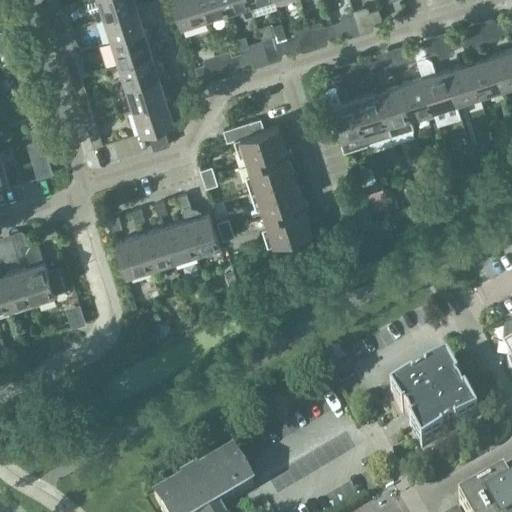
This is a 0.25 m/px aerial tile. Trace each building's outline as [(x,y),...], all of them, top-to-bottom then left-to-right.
[(58,0),(48,0),(51,9),(60,6),(58,0)] [(138,7),(138,6),(135,0),(89,0),(89,1),(89,6),(92,10),(95,13),(97,19),(105,17),(138,7)] [(173,0),(182,25),(206,18),(200,0),(173,0)] [(225,0),(200,0),(206,18),(228,10),(225,0)] [(225,0),(228,10),(241,6),(245,18),(255,15),(249,0),(225,0)] [(249,0),(255,15),(278,7),(276,4),(275,0),(249,0)] [(351,0),(343,3),(349,20),(368,14),(363,0),(351,0)] [(138,7),(105,17),(110,33),(112,41),(137,33),(146,30),(145,29),(141,16),(143,15),(140,6),(138,6),(138,7)] [(370,11),(373,22),(383,19),(379,8),(370,11)] [(64,17),(55,20),(58,31),(67,28),(64,17)] [(509,29),(506,18),(497,21),(501,32),(509,29)] [(333,23),(337,34),(346,31),(342,20),(333,23)] [(328,37),(337,34),(333,23),(324,25),(327,33),(328,37)] [(283,24),(275,27),(279,40),(287,37),(283,24)] [(120,64),(152,53),(148,39),(150,39),(147,29),(145,29),(146,30),(137,33),(112,41),(120,64)] [(460,33),(464,45),(473,42),(470,33),(469,30),(460,33)] [(464,45),(460,33),(451,36),(454,48),(464,45)] [(287,37),(291,49),(300,46),(296,34),(287,37)] [(246,35),(237,38),(242,52),(250,49),(246,35)] [(279,40),(278,40),(265,44),(270,61),(281,58),(284,55),(283,51),(291,49),(287,37),(279,40)] [(71,41),(62,44),(66,56),(75,53),(71,41)] [(414,48),(418,59),(426,57),(423,45),(414,48)] [(511,83),(511,47),(492,54),(502,87),(511,83)] [(418,59),(414,48),(406,50),(409,62),(418,59)] [(245,63),(254,60),(251,49),(250,49),(242,52),(245,63)] [(160,76),(155,62),(157,61),(154,52),(152,53),(120,64),(127,87),(160,76)] [(245,63),(242,52),(233,55),(236,66),(245,63)] [(502,87),(492,54),(469,61),(479,94),(502,87)] [(369,62),(372,74),(381,71),(378,59),(369,62)] [(479,94),(469,61),(446,69),(457,101),(479,94)] [(372,74),(369,62),(360,65),(363,77),(372,74)] [(205,63),(196,66),(199,78),(209,75),(205,63)] [(78,65),(70,67),(73,79),(82,76),(78,65)] [(457,101),(446,69),(423,76),(434,109),(457,101)] [(331,74),(322,77),(326,89),(335,86),(331,74)] [(167,99),(167,98),(163,85),(165,85),(162,75),(160,76),(127,87),(134,109),(167,99)] [(434,109),(423,76),(400,83),(411,116),(434,109)] [(377,91),(388,123),(392,135),(414,127),(411,116),(400,83),(377,91)] [(86,88),(77,91),(80,102),(89,99),(86,88)] [(392,135),(388,123),(377,91),(355,98),(369,142),(392,135)] [(167,98),(167,99),(134,109),(142,133),(175,122),(170,108),(172,107),(169,98),(167,98)] [(331,106),(341,138),(345,150),(369,142),(355,98),(331,106)] [(93,110),(84,113),(88,124),(96,122),(93,110)] [(252,121),(255,132),(265,130),(261,119),(252,121)] [(246,135),(255,132),(252,121),(243,124),(246,135)] [(237,138),(240,137),(246,135),(243,124),(233,127),(237,138)] [(279,125),(265,130),(255,132),(246,135),(240,137),(257,190),(296,178),(289,156),(292,155),(289,146),(286,147),(279,125)] [(40,127),(31,130),(34,140),(43,137),(40,127)] [(237,138),(233,127),(224,130),(228,141),(237,138)] [(150,135),(154,149),(171,144),(166,130),(150,135)] [(100,133),(91,136),(95,147),(104,144),(100,133)] [(42,138),(29,142),(32,154),(46,150),(42,138)] [(204,178),(215,175),(213,165),(201,169),(204,178)] [(215,175),(204,178),(207,187),(218,184),(215,175)] [(257,190),(266,216),(274,243),(313,231),(306,209),(309,208),(306,198),(303,199),(296,178),(257,190)] [(383,190),(371,193),(376,209),(388,205),(383,190)] [(196,252),(220,244),(210,212),(201,215),(200,211),(196,209),(192,210),(187,194),(178,197),(186,219),(196,252)] [(396,197),(387,199),(391,211),(399,208),(396,197)] [(164,201),(155,204),(159,216),(168,213),(164,201)] [(142,208),(133,211),(137,223),(146,220),(142,208)] [(109,218),(109,219),(113,230),(122,227),(119,215),(109,218)] [(221,230),(232,227),(229,218),(218,222),(221,230)] [(186,219),(163,227),(173,259),(196,252),(186,219)] [(173,259),(163,227),(140,234),(151,267),(173,259)] [(232,227),(221,230),(224,239),(235,235),(232,227)] [(31,264),(22,267),(32,300),(67,289),(60,267),(49,271),(45,260),(44,260),(35,231),(26,234),(30,246),(27,251),(31,264)] [(140,234),(116,241),(127,274),(151,267),(140,234)] [(32,300),(22,267),(0,274),(0,279),(9,308),(32,300)] [(233,270),(225,273),(229,287),(237,284),(233,270)] [(0,310),(9,308),(0,279),(0,310)] [(336,357),(350,347),(341,334),(327,345),(336,357)] [(420,379),(434,405),(449,431),(455,427),(456,429),(478,417),(466,395),(464,396),(457,384),(459,383),(447,361),(425,373),(426,375),(420,379)] [(420,379),(413,382),(412,380),(390,393),(403,414),(404,413),(408,419),(434,405),(420,379)] [(412,426),(410,427),(422,448),(444,436),(443,434),(449,431),(434,405),(408,419),(412,426)] [(184,483),(155,500),(162,511),(223,511),(220,507),(245,493),(252,489),(253,488),(254,488),(234,454),(199,474),(197,471),(182,479),(184,483)] [(511,511),(511,473),(459,504),(463,511),(511,511)] [(376,505),(397,493),(387,474),(366,486),(376,505)]
